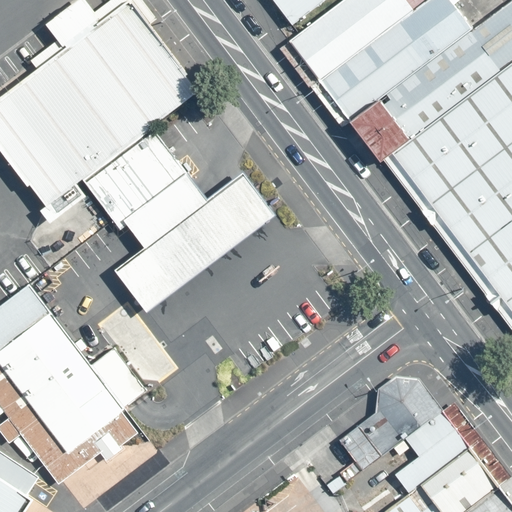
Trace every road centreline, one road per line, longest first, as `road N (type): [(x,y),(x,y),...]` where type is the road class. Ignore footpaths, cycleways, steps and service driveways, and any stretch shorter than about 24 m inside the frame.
road 1 (secondary): [(427,309),(195,0)]
road 2 (tertiary): [(160,511),(427,309)]
road 3 (secondary): [(511,419),(427,309)]
